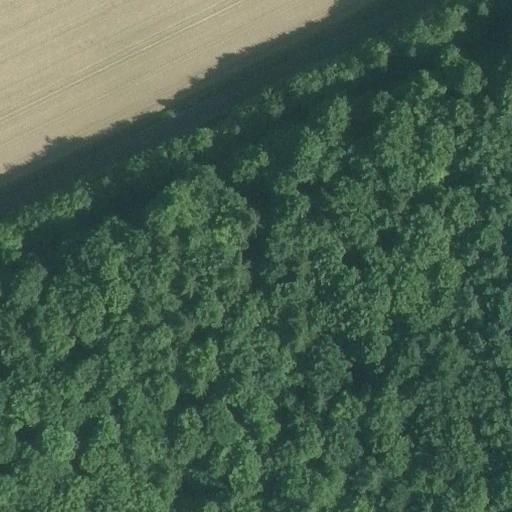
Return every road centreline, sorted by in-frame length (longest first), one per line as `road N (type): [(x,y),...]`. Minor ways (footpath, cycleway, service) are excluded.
road 1 (track): [(0,264),(120,196),(511,22)]
road 2 (track): [(338,511),(511,74)]
road 3 (unclassified): [(400,0),(0,198)]
